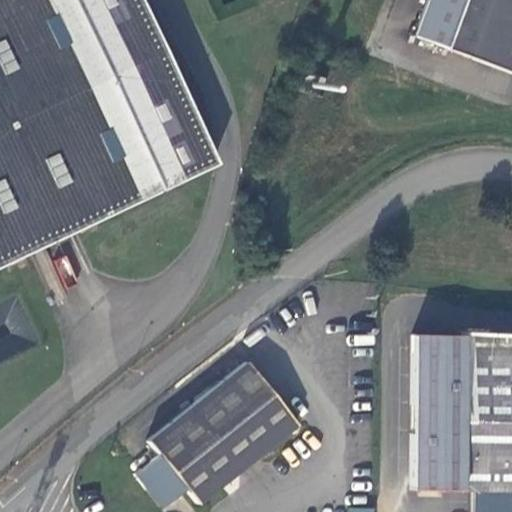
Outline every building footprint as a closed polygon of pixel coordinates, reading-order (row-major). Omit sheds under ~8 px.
[(0,0),(0,256),(209,157),(133,0),(0,0)] [(511,68),(511,0),(422,0),(411,32),(511,68)] [(0,304),(0,360),(38,343),(16,296),(0,304)] [(511,337),(458,337),(458,332),(407,331),(405,486),(455,487),(511,488),(511,337)] [(286,427),(235,363),(139,439),(151,453),(126,473),(154,508),(179,489),(190,503),(286,427)]
